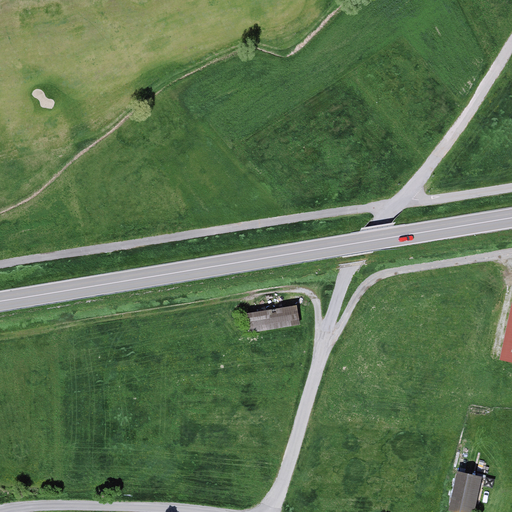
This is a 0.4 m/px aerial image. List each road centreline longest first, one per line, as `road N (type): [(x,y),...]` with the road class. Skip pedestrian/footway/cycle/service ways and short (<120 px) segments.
road 1 (primary): [(511,220),(0,302)]
road 2 (track): [(396,203),(0,263)]
road 3 (residential): [(265,511),(289,457),(337,288),(396,203)]
road 4 (track): [(511,252),(361,281),(339,326),(319,345)]
road 5 (unclassified): [(396,203),(511,40)]
road 6 (residential): [(198,511),(43,505),(0,511)]
